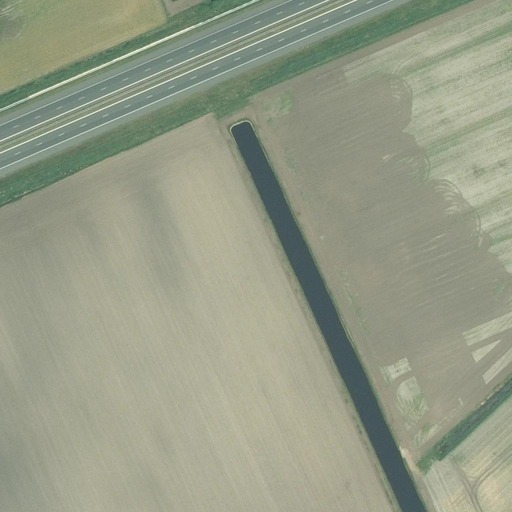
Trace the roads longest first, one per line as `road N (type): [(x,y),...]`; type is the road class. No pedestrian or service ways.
road 1 (motorway): [(0,162),(377,0)]
road 2 (motorway): [(313,0),(0,134)]
